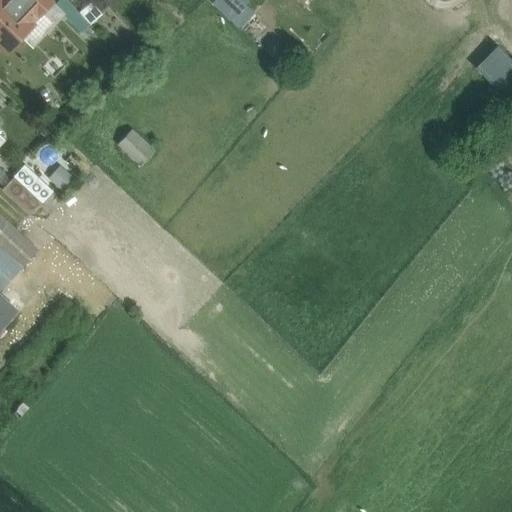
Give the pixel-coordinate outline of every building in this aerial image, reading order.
[(21,0),(0,0),(0,46),(7,53),(32,26),(29,23),(37,15),(21,0)] [(51,3),(47,0),(21,0),(37,15),(39,17),(51,3)] [(258,10),(247,0),(212,0),(212,1),(240,28),(258,10)] [(82,30),(102,14),(91,1),(71,18),(82,30)] [(510,101),(511,99),(511,57),(499,44),(476,66),(510,101)] [(131,132),(117,147),(141,169),(155,154),(131,132)] [(61,167),(50,176),(61,189),(72,180),(61,167)] [(16,176),(2,192),(32,216),(45,200),(16,176)] [(0,292),(38,251),(0,215),(0,292)] [(0,293),(0,332),(19,311),(0,293)]
